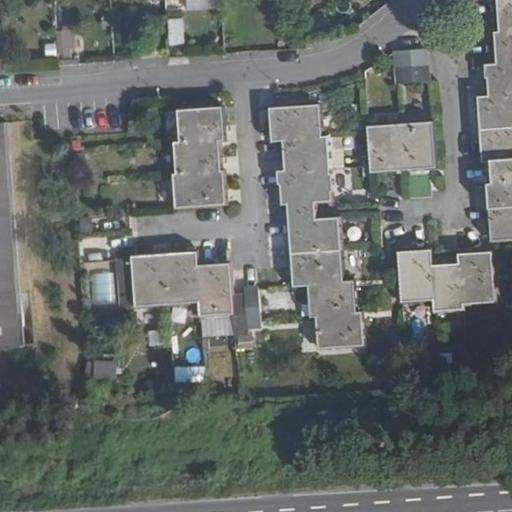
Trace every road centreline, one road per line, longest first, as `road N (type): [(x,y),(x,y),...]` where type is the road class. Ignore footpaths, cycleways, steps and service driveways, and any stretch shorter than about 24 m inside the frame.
road 1 (residential): [(0,92),(331,65),(370,47),(425,0)]
road 2 (unknown): [(87,85),(72,272)]
